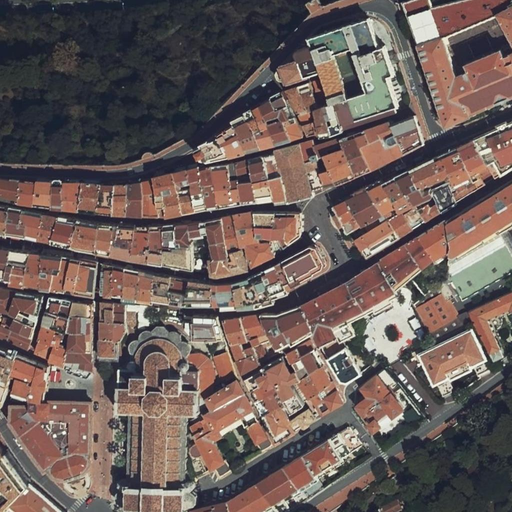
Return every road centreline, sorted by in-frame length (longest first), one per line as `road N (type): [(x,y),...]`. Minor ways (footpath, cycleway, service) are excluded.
road 1 (residential): [(440,144),(393,12),(368,4),(307,26),(210,127),(146,165),(0,166)]
road 2 (residential): [(298,511),(511,366)]
road 3 (residential): [(316,205),(440,144)]
road 4 (residential): [(0,419),(79,511)]
